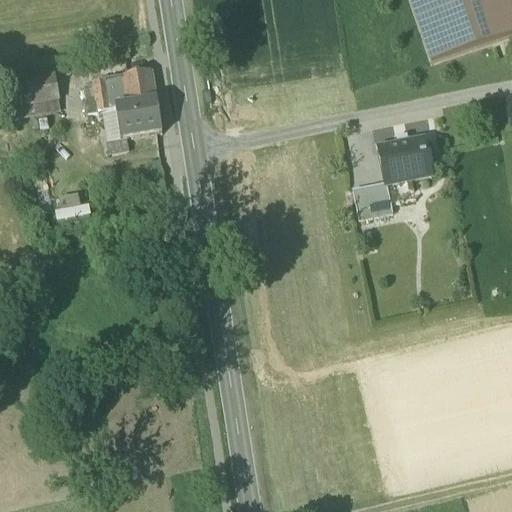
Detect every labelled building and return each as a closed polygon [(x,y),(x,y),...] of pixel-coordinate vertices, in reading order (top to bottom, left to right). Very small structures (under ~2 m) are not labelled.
[(511,39),(511,17),(506,0),(409,0),(432,66),(511,39)] [(103,123),(116,121),(115,115),(156,108),(151,76),(91,86),(98,124),(103,123)] [(17,86),(21,111),(60,104),(55,80),(17,86)] [(15,112),(21,111),(17,86),(0,89),(0,109),(1,114),(15,112)] [(21,111),(15,112),(17,124),(62,116),(60,104),(21,111)] [(160,130),(156,108),(115,115),(116,121),(120,145),(127,144),(161,139),(160,130)] [(116,121),(103,123),(107,147),(120,145),(116,121)] [(120,145),(107,147),(109,159),(129,156),(127,144),(120,145)] [(385,189),(385,191),(387,191),(431,182),(424,145),(378,155),(385,189)] [(353,196),(359,226),(393,219),(387,191),(385,191),(385,189),(353,196)] [(58,203),(60,216),(80,212),(78,199),(58,203)] [(60,216),(56,217),(58,227),(91,221),(89,210),(80,212),(60,216)]
